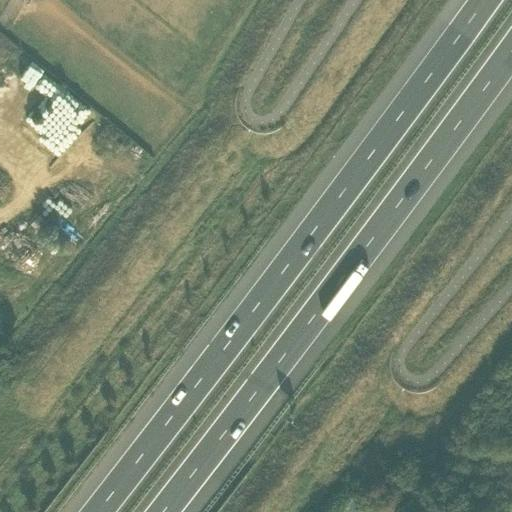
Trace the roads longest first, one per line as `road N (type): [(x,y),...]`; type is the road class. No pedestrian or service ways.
road 1 (motorway): [(480,0),(91,511)]
road 2 (motorway): [(166,511),(299,347),(511,49)]
